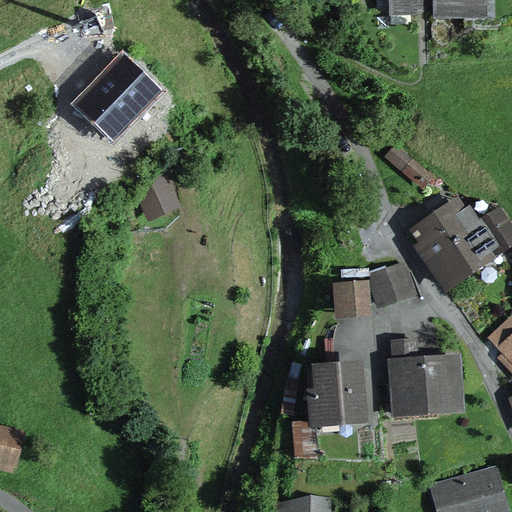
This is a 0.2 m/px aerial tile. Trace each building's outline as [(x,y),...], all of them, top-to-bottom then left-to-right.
[(411,4),(433,4),(432,0),(388,0),(389,10),(411,9),(411,4)] [(432,0),(433,4),(433,13),(481,12),(481,0),(432,0)] [(97,95),(87,105),(114,132),(156,89),(130,62),(108,85),(102,79),(92,89),(97,95)] [(387,156),(400,167),(408,158),(395,147),(387,156)] [(414,161),(406,171),(422,185),(430,175),(414,161)] [(140,189),(150,214),(174,204),(163,179),(140,189)] [(511,237),(511,225),(501,210),(476,225),(470,215),(462,220),(450,203),(414,228),(426,244),(416,251),(442,286),(511,237)] [(402,267),(386,272),(395,298),(411,293),(402,267)] [(380,303),(395,298),(386,272),(371,278),(380,303)] [(338,284),(341,312),(370,309),(368,281),(338,284)] [(511,338),(503,347),(508,352),(501,359),(511,371),(511,338)] [(394,344),(397,389),(404,388),(406,408),(456,405),(453,363),(415,365),(413,343),(394,344)] [(320,372),(322,395),(313,395),(315,420),(360,417),(357,384),(371,382),(370,368),(320,372)] [(0,468),(10,471),(20,435),(0,430),(0,468)] [(431,491),(437,511),(508,511),(497,472),(431,491)] [(328,511),(328,500),(290,507),(277,505),(275,511),(328,511)]
